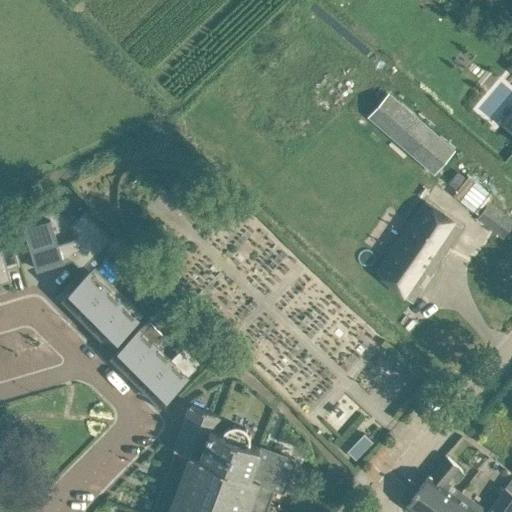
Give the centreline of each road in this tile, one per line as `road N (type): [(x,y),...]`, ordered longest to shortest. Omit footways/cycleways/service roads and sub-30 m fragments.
road 1 (unclassified): [(383,511),(399,475),(511,346)]
road 2 (residential): [(39,511),(135,417),(83,368)]
